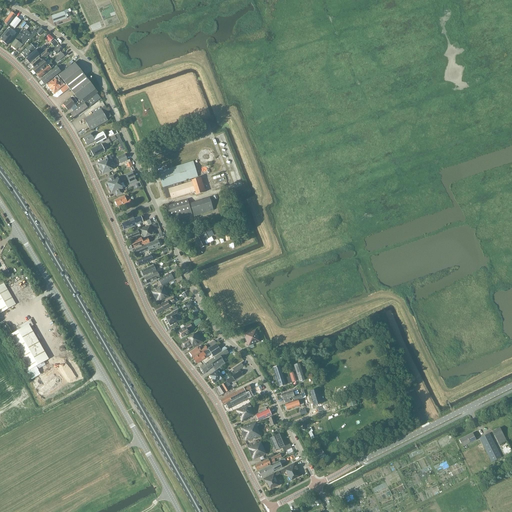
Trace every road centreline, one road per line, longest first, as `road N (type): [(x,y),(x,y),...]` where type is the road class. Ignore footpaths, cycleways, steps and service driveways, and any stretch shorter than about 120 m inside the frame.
road 1 (residential): [(316,484),(250,360),(208,319),(93,69),(4,0)]
road 2 (tertiary): [(267,509),(214,400),(145,306),(82,154),(49,102),(0,53)]
road 3 (primary): [(199,511),(0,171)]
road 4 (unclassified): [(178,511),(0,202)]
road 5 (tertiary): [(511,385),(361,460)]
